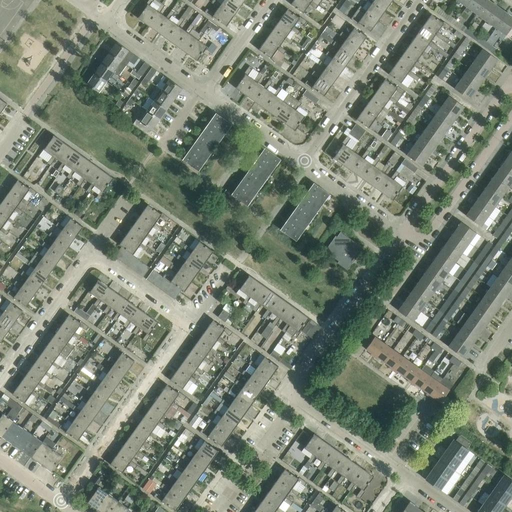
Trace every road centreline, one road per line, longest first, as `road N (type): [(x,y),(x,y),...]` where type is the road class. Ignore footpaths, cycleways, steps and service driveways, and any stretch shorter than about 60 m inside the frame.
road 1 (unknown): [(438,182),(244,42)]
road 2 (residential): [(187,322),(58,503)]
road 3 (residential): [(300,163),(419,0)]
road 4 (residential): [(294,398),(292,383),(398,233)]
road 5 (residential): [(511,85),(409,223)]
road 6 (residential): [(412,237),(424,238),(511,112)]
road 7 (residential): [(0,378),(89,254)]
road 8 (residential): [(214,511),(294,398)]
